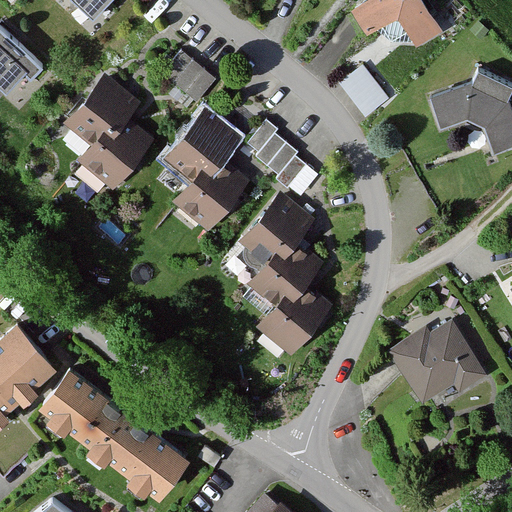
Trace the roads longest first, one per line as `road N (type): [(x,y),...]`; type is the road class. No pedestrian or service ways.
road 1 (residential): [(373,284),(376,199),(351,138),(319,97),(201,0)]
road 2 (residential): [(0,280),(52,333),(294,470)]
road 3 (residential): [(294,470),(373,284)]
